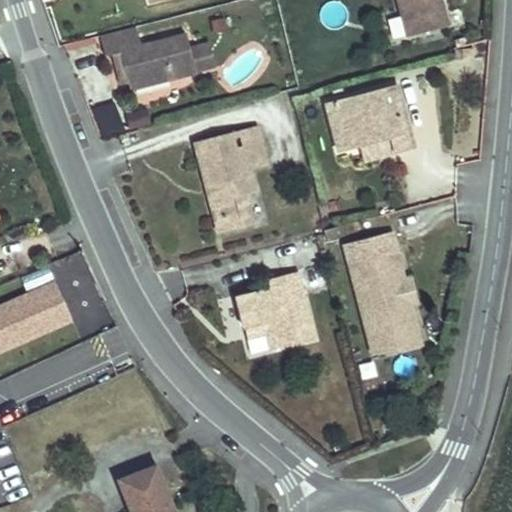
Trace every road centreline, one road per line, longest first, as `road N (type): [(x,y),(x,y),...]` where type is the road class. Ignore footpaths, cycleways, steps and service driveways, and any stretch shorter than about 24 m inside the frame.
road 1 (residential): [(321,506),(170,362),(130,303),(12,0)]
road 2 (residential): [(413,511),(455,452),(471,397),(495,268),(511,91)]
